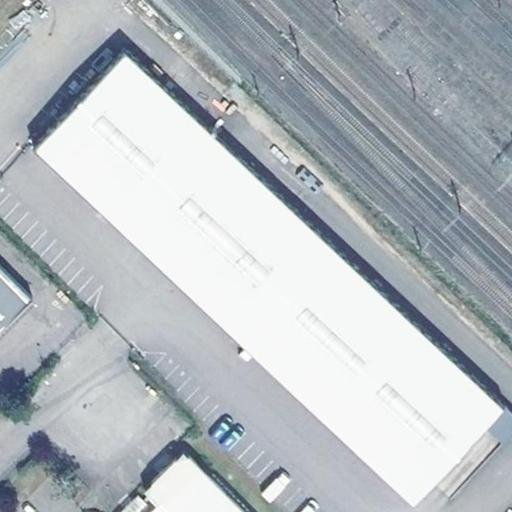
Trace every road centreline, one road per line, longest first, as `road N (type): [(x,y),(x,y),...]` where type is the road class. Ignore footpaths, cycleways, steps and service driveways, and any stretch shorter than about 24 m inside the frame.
road 1 (unknown): [(511,365),(138,15),(103,22),(7,101),(5,141),(14,162),(77,223)]
road 2 (unknown): [(153,291),(383,511)]
road 3 (unclassified): [(0,458),(102,358)]
